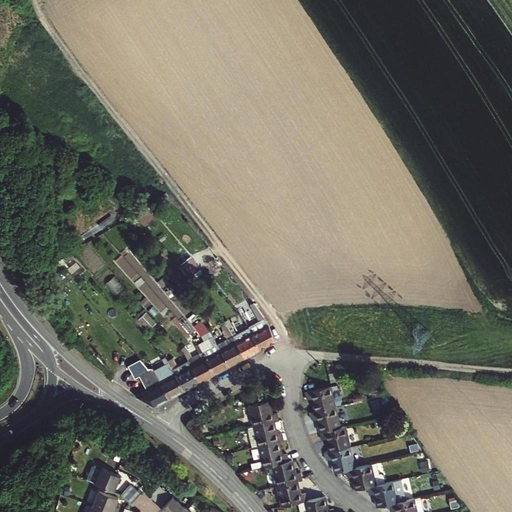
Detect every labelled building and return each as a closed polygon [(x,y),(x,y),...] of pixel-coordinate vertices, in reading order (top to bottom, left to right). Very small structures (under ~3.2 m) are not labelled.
[(147,205),(135,215),(142,223),(154,214),(147,205)] [(178,267),(189,278),(201,267),(190,255),(178,267)] [(263,315),(253,303),(247,308),(259,322),(265,318),(263,315)] [(249,328),(260,350),(276,342),(267,320),(265,318),(259,322),(249,328)] [(245,358),(260,350),(249,328),(236,335),(232,326),(229,328),(245,358)] [(229,367),(245,358),(229,328),(226,330),(230,338),(217,345),(221,351),(229,367)] [(188,361),(200,383),(215,374),(206,359),(203,352),(198,344),(195,346),(200,354),(188,361)] [(215,374),(229,367),(221,351),(217,345),(205,351),(203,352),(206,359),(215,374)] [(185,390),(200,383),(188,361),(176,367),(171,359),(169,360),(173,368),(177,375),(185,390)] [(136,366),(124,375),(129,380),(141,371),(136,366)] [(136,397),(154,407),(170,399),(161,384),(157,386),(155,384),(156,383),(150,370),(148,371),(141,375),(150,390),(136,397)] [(177,375),(161,384),(170,399),(185,390),(177,375)] [(332,386),(308,393),(310,400),(315,398),(318,413),(339,408),(345,406),(344,403),(345,403),(342,388),(341,388),(340,385),(334,386),(332,386)] [(251,406),(256,426),(276,421),(281,420),(280,413),(274,414),(271,400),(251,406)] [(322,433),(344,428),(339,408),(318,413),(313,414),(315,421),(319,420),(322,433)] [(276,421),(256,426),(249,428),(254,449),(261,447),(281,442),(286,441),(284,433),(279,434),(276,421)] [(349,427),(344,428),(322,433),(324,441),(329,439),(332,453),(354,448),(349,427)] [(284,455),(281,442),(261,447),(264,459),(257,460),(258,469),(274,465),(291,460),(290,454),(284,455)] [(359,468),(354,448),(332,453),(328,454),(330,461),(334,459),(337,474),(350,471),(359,468)] [(291,460),(274,465),(279,486),(299,481),(305,479),(303,472),(298,473),(294,460),(291,460)] [(380,486),(375,464),(359,468),(350,471),(352,478),(357,477),(360,491),(372,488),(380,486)] [(119,475),(101,466),(94,483),(113,491),(119,475)] [(411,501),(406,480),(380,486),(372,488),(374,495),(378,494),(382,508),(393,505),(403,503),(404,502),(411,501)] [(306,501),(310,500),(308,492),(302,493),(299,481),(279,486),(283,506),(306,501)] [(137,491),(129,484),(125,489),(136,499),(140,494),(137,491)] [(165,498),(168,494),(158,485),(148,496),(153,501),(159,493),(165,498)] [(109,511),(116,497),(97,488),(90,505),(107,511),(109,511)] [(136,499),(125,489),(120,495),(131,505),(136,499)] [(164,511),(180,511),(187,504),(173,492),(161,508),(164,511)] [(158,505),(165,498),(159,493),(153,501),(158,505)] [(310,500),(306,501),(309,511),(336,511),(335,508),(330,509),(327,496),(310,500)] [(399,511),(428,511),(425,497),(411,501),(404,502),(403,503),(393,505),(395,511),(400,511),(399,511)]
